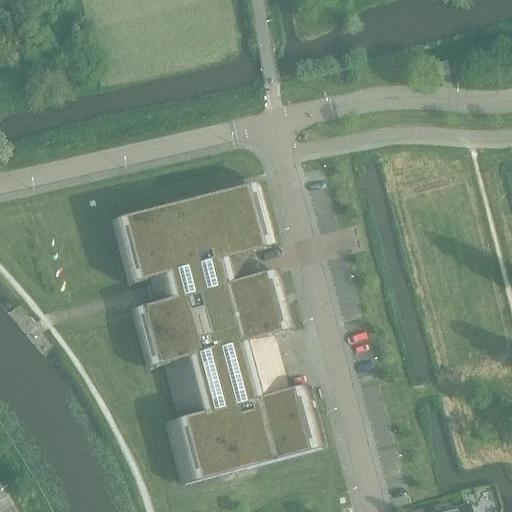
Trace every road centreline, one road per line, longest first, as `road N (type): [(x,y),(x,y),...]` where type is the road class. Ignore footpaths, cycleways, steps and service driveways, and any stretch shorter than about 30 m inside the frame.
road 1 (residential): [(374,511),(275,124)]
road 2 (residential): [(0,189),(275,124)]
road 3 (residential): [(275,124),(396,96),(511,98)]
